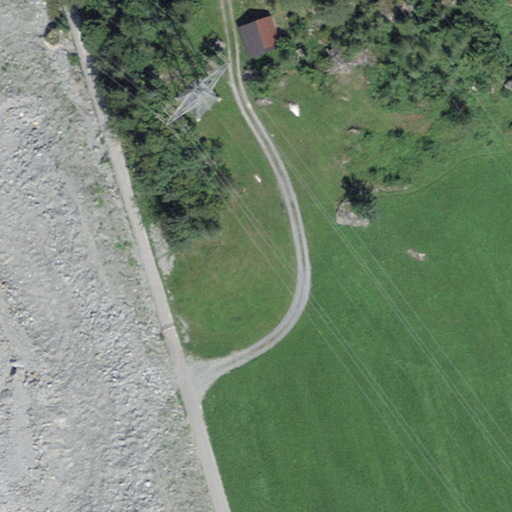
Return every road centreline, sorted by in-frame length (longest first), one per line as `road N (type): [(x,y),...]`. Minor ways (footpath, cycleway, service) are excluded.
road 1 (track): [(184,382),(272,338),(303,280),(290,199),(236,86),(225,0)]
road 2 (track): [(184,382),(66,0)]
road 3 (track): [(225,511),(184,382)]
